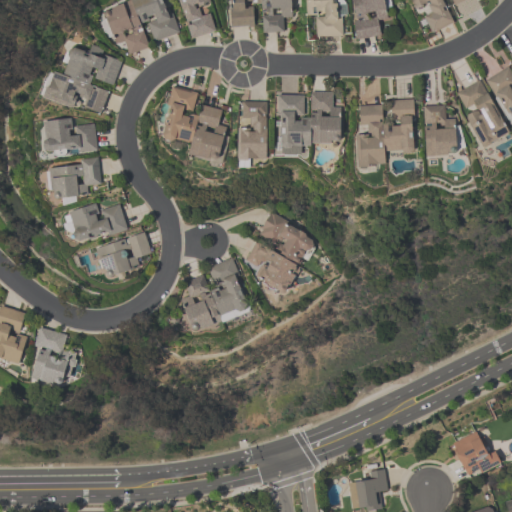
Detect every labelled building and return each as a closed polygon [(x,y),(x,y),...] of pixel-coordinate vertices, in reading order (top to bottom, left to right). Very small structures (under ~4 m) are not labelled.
[(180,32),(164,0),(126,0),(99,14),(116,48),(124,44),(130,57),(152,46),(180,32)] [(178,0),(189,39),(216,33),(210,10),(211,9),(209,0),(178,0)] [(283,33),(283,20),(292,20),(291,0),(229,0),(230,28),(254,28),(254,8),(261,8),(262,34),(283,33)] [(305,0),(306,17),(315,17),(316,39),(342,38),(340,0),(305,0)] [(351,0),(356,40),(380,37),(379,23),(389,22),(386,0),(351,0)] [(467,0),(409,0),(415,12),(421,9),(432,34),(454,24),(443,0),(451,0),(454,6),(467,0)] [(73,45),(62,75),(54,72),(44,99),(100,119),(111,90),(112,91),(122,63),(73,45)] [(454,97),(478,143),(481,146),(511,130),(511,51),(505,55),(510,65),(458,93),(454,97)] [(197,92),(170,88),(163,141),(191,144),(189,159),(220,163),(227,110),(200,107),(199,115),(194,115),(197,92)] [(276,98),(278,148),(341,146),(339,107),(333,107),(332,93),(307,94),(307,96),(276,98)] [(240,121),(245,121),(245,130),(237,130),(237,162),(267,162),(267,104),(241,104),(240,121)] [(355,136),(356,168),(386,167),(385,154),(415,153),(413,104),(358,106),(359,126),(365,126),(365,135),(355,136)] [(424,108),(424,157),(459,157),(458,118),(448,118),(448,108),(424,108)] [(73,128),(73,121),(42,123),(44,157),(96,153),(94,127),(73,128)] [(101,186),(98,162),(46,167),(50,203),(90,198),(89,187),(101,186)] [(120,202),(64,215),(71,245),(127,232),(120,202)] [(258,271),(253,280),(285,296),(315,238),(270,214),(244,264),(258,271)] [(150,255),(145,235),(96,246),(103,278),(142,269),(139,257),(150,255)] [(180,280),(186,300),(180,302),(189,333),(251,314),(236,263),(180,280)] [(26,313),(2,306),(0,311),(0,360),(18,366),(26,341),(18,339),(26,313)] [(29,379),(60,387),(73,337),(43,328),(29,379)] [(451,443),(466,479),(498,465),(483,429),(451,443)] [(361,511),(380,510),(378,491),(387,490),(385,470),(366,473),(367,482),(348,484),(351,511),(361,511)] [(511,511),(511,497),(502,501),(505,511),(511,511)]
